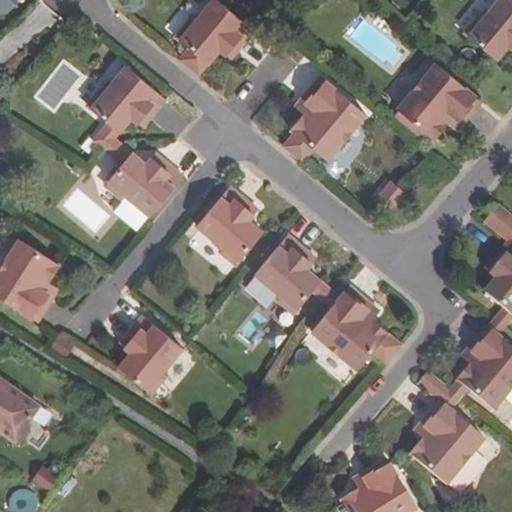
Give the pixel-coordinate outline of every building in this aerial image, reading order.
[(0,0),(0,11),(8,10),(15,4),(15,0),(0,0)] [(172,33),(203,0),(188,0),(164,25),(172,33)] [(190,49),(180,60),(199,76),(221,51),(227,56),(233,49),(238,53),(256,32),(218,0),(214,0),(195,25),(191,21),(177,37),(190,49)] [(511,0),(495,0),(482,16),(479,14),(465,32),(496,57),(508,43),(511,46),(511,0)] [(233,49),(227,56),(232,61),(238,53),(233,49)] [(480,100),(434,62),(396,108),(432,139),(446,123),(451,127),(458,119),(462,122),(480,100)] [(297,96),(317,78),(304,63),(283,80),(297,96)] [(104,148),(111,139),(116,139),(115,138),(132,118),(138,123),(144,116),(149,121),(166,100),(127,68),(105,93),(101,90),(88,105),(106,120),(92,138),(104,148)] [(365,114),(320,78),(301,100),(306,103),(299,111),(304,115),(291,130),(295,133),(284,146),(303,162),(315,148),(328,159),(365,114)] [(295,107),(299,111),(306,103),(301,100),(295,107)] [(144,116),(138,123),(143,128),(149,121),(144,116)] [(455,131),(462,122),(458,119),(451,127),(455,131)] [(116,139),(111,139),(104,148),(120,160),(102,182),(120,197),(123,193),(150,214),(182,176),(161,157),(155,163),(149,158),(145,163),(116,139)] [(154,152),(149,158),(155,163),(161,157),(154,152)] [(378,203),(389,212),(406,192),(393,180),(376,200),(378,203)] [(252,204),(230,185),(194,228),(219,249),(216,253),(232,268),(262,232),(249,221),(255,214),(248,208),(252,204)] [(258,210),(252,204),(248,208),(255,214),(258,210)] [(492,213),(511,229),(511,228),(511,217),(499,205),(492,213)] [(511,229),(492,213),(485,220),(504,237),(511,229)] [(312,292),(320,282),(306,271),(311,264),(304,258),(308,253),(286,236),(254,276),(280,298),(276,301),(292,315),(312,292)] [(56,264),(18,237),(0,263),(0,295),(35,318),(51,295),(47,291),(52,283),(46,279),(56,264)] [(504,309),(511,315),(511,243),(509,242),(492,262),(497,266),(490,274),(496,279),(485,293),(504,309)] [(315,259),(308,253),(304,258),(311,264),(315,259)] [(485,270),(490,274),(497,266),(492,262),(485,270)] [(321,300),(329,290),(320,282),(312,292),(321,300)] [(57,286),(52,283),(47,291),(51,295),(57,286)] [(348,287),(339,298),(331,308),(310,332),(356,371),(371,354),(384,365),(400,346),(382,330),(386,325),(378,319),(381,314),(348,287)] [(339,298),(329,290),(321,300),(331,308),(339,298)] [(511,315),(504,309),(496,317),(506,326),(511,319),(511,315)] [(160,373),(181,347),(141,313),(122,335),(128,340),(122,346),(128,352),(116,366),(149,392),(163,375),(160,373)] [(378,319),(386,325),(389,321),(381,314),(378,319)] [(506,326),(496,317),(489,327),(499,334),(506,326)] [(472,365),(459,380),(470,389),(495,409),(511,388),(511,345),(499,334),(489,327),(469,350),(473,353),(466,360),(472,365)] [(65,356),(75,340),(58,330),(48,345),(65,356)] [(116,342),(122,346),(128,340),(122,335),(116,342)] [(473,353),(469,350),(463,358),(466,360),(473,353)] [(445,388),(428,374),(418,385),(435,399),(445,388)] [(0,431),(14,442),(25,440),(31,431),(30,421),(39,407),(0,379),(0,431)] [(449,391),(461,400),(470,389),(459,380),(449,391)] [(445,388),(435,399),(440,403),(451,412),(461,400),(449,391),(445,388)] [(448,486),(486,441),(451,412),(440,403),(422,425),(426,427),(418,436),(424,441),(412,456),(448,486)] [(426,427),(422,425),(415,434),(418,436),(426,427)] [(417,511),(386,463),(362,478),(365,482),(355,487),(359,494),(342,504),(347,511),(417,511)] [(365,482),(362,478),(353,483),(355,487),(365,482)] [(16,511),(29,511),(34,492),(12,487),(7,510),(16,511)]
